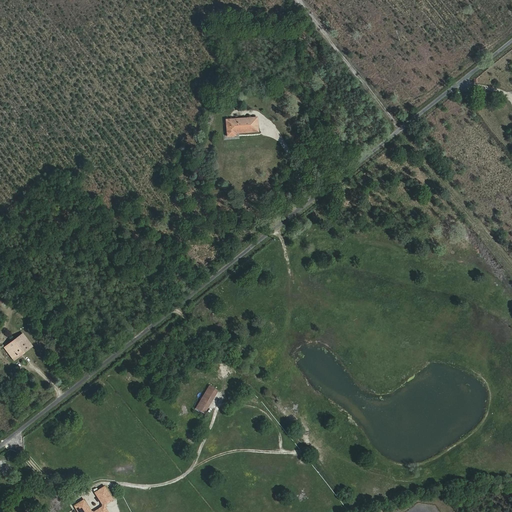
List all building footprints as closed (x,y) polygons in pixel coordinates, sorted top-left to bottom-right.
[(259,131),(258,118),(226,120),(228,139),(244,138),(243,132),(259,131)] [(32,350),(24,339),(4,356),(12,366),(32,350)] [(219,391),(209,385),(196,408),(205,414),(219,391)] [(117,498),(109,486),(99,492),(106,504),(117,498)] [(73,507),(76,511),(91,511),(83,500),(73,507)]
